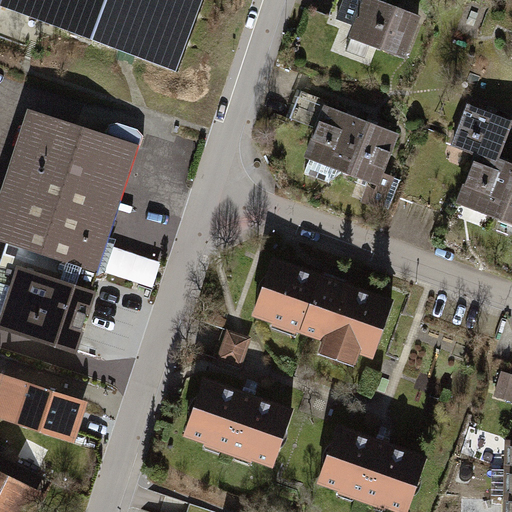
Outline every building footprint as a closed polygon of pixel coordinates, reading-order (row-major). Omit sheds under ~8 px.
[(0,5),(176,70),(201,0),(0,0),(0,1),(0,5)] [(365,0),(352,37),(403,57),(418,17),(373,0),(365,0)] [(454,144),(478,154),(479,152),(497,159),(511,121),(511,120),(470,104),(454,144)] [(342,170),(361,121),(326,107),(307,156),(310,157),(304,172),(329,182),(342,170)] [(35,112),(17,167),(113,198),(130,143),(138,146),(141,136),(137,128),(117,121),(109,125),(106,135),(35,112)] [(396,135),(361,121),(342,170),(377,183),(371,202),(389,209),(399,179),(382,173),(396,135)] [(511,169),(511,165),(497,159),(479,152),(478,154),(459,202),(494,215),(511,169)] [(17,167),(0,220),(0,240),(89,269),(92,260),(100,262),(107,242),(105,237),(100,235),(113,198),(17,167)] [(511,169),(494,215),(511,222),(511,169)] [(120,247),(112,269),(150,283),(158,260),(120,247)] [(41,276),(10,266),(6,281),(8,325),(10,328),(12,329),(72,348),(79,329),(82,328),(85,316),(84,313),(90,293),(83,290),(88,274),(46,260),(41,276)] [(274,260),(255,314),(274,321),(275,318),(297,326),(296,328),(325,339),(324,341),(358,353),(359,351),(373,355),(392,302),(274,260)] [(228,330),(218,359),(241,367),(251,338),(228,330)] [(511,376),(502,373),(497,390),(511,394),(511,376)] [(0,416),(13,421),(25,383),(4,376),(0,389),(0,416)] [(205,380),(186,433),(208,441),(210,437),(252,452),(250,456),(272,464),(291,411),(255,398),(257,391),(245,387),(243,393),(205,380)] [(81,401),(25,383),(13,421),(68,439),(81,401)] [(339,427),(319,481),(341,489),(343,484),(386,499),(384,504),(406,511),(425,458),(389,445),(391,439),(379,435),(377,441),(339,427)] [(0,477),(0,511),(19,511),(30,492),(0,477)]
